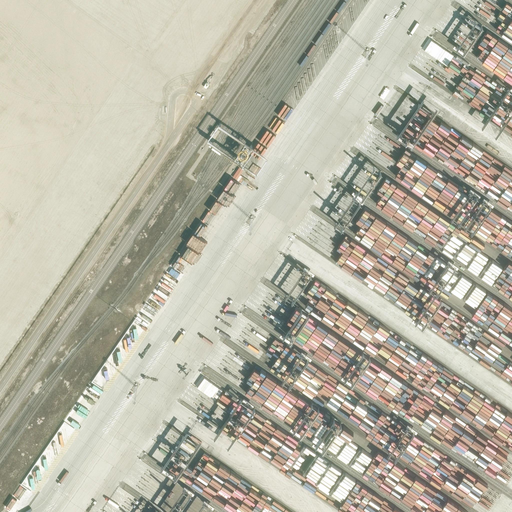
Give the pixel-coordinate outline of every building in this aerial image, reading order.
[(469,63),(457,55),(456,57),(467,65),(469,63)] [(438,127),(439,128),(439,127),(449,131),(450,127),(446,126),(447,124),(440,121),(438,127)] [(404,151),(397,163),(406,168),(407,166),(417,172),(418,172),(414,170),(416,167),(417,167),(420,162),(415,158),(412,162),(411,161),(414,157),(404,151)] [(402,197),(392,192),(390,196),(400,201),(402,197)] [(409,279),(401,294),(412,299),(410,303),(421,309),(430,293),(422,289),(422,290),(418,288),(420,285),(409,279)] [(431,302),(427,300),(421,310),(429,314),(432,309),(431,309),(434,303),(438,305),(439,303),(433,299),(431,302)] [(329,307),(322,317),(331,323),(338,313),(333,309),(333,310),(329,307)] [(453,352),(452,365),(467,366),(464,365),(464,358),(467,358),(467,352),(453,351),(453,352)] [(432,372),(435,366),(424,361),(428,353),(423,356),(421,354),(419,358),(419,357),(417,361),(421,367),(415,364),(412,368),(411,368),(410,370),(414,376),(414,377),(413,377),(418,379),(417,383),(428,389),(430,384),(428,381),(430,382),(431,381),(421,376),(423,373),(429,376),(424,368),(432,372)] [(399,384),(402,380),(393,373),(387,382),(390,384),(388,386),(394,391),(397,386),(396,385),(398,383),(399,384)] [(397,390),(396,391),(398,392),(398,393),(406,398),(407,396),(409,397),(407,399),(406,399),(403,403),(406,405),(408,406),(410,399),(413,400),(412,404),(413,405),(417,406),(420,394),(421,395),(418,392),(418,390),(416,393),(413,391),(410,390),(411,388),(406,387),(401,384),(401,385),(397,390)] [(238,398),(226,390),(225,392),(236,400),(238,398)] [(450,421),(452,416),(444,412),(442,417),(450,421)] [(249,425),(251,435),(255,434),(261,425),(259,424),(262,423),(261,422),(258,423),(260,419),(260,418),(258,421),(256,421),(254,420),(249,421),(250,425),(249,425)] [(386,449),(430,476),(443,456),(432,450),(421,444),(422,442),(411,435),(412,434),(401,427),(395,436),(386,431),(386,430),(385,430),(382,435),(381,435),(377,441),(387,448),(386,449)] [(376,453),(378,449),(367,442),(361,451),(370,457),(372,454),(375,456),(373,458),(377,461),(380,455),(376,453)] [(355,459),(351,465),(361,471),(367,462),(363,459),(361,457),(359,460),(361,461),(358,465),(357,464),(359,461),(355,459)] [(419,490),(424,483),(405,471),(402,471),(403,470),(402,466),(394,461),(387,473),(389,481),(394,484),(390,491),(394,494),(400,493),(402,494),(402,491),(404,490),(408,484),(413,487),(414,487),(414,490),(406,489),(405,491),(415,497),(415,493),(413,493),(409,491),(413,490),(414,491),(418,490),(419,490)] [(173,464),(183,470),(184,468),(174,462),(173,464)] [(221,469),(213,469),(214,479),(212,479),(212,482),(209,482),(209,486),(215,486),(215,485),(221,484),(221,477),(223,477),(222,468),(221,468),(221,469)] [(233,498),(240,501),(242,497),(244,494),(245,492),(244,492),(242,494),(238,493),(239,490),(241,491),(242,489),(235,487),(235,489),(232,491),(226,485),(222,484),(221,486),(225,490),(226,490),(227,492),(231,493),(230,496),(232,497),(233,498)] [(366,499),(361,511),(400,511),(401,511),(392,508),(393,506),(377,499),(380,505),(376,506),(376,503),(366,499)]
